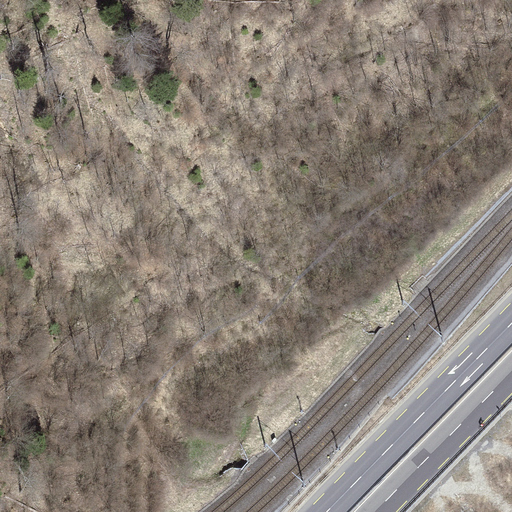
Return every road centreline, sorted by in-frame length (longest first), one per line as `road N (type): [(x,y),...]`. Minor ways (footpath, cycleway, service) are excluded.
road 1 (primary): [(511,321),(324,511)]
road 2 (primary): [(376,511),(511,372)]
